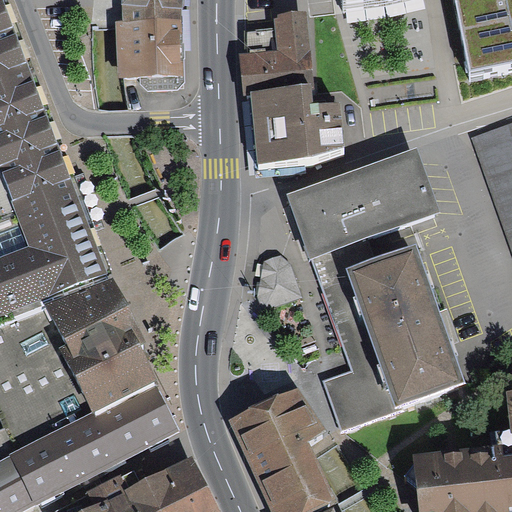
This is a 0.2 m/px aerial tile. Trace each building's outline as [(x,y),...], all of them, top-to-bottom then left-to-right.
[(0,0),(0,424),(0,425),(4,434),(0,435),(0,511),(34,511),(42,511),(180,441),(177,436),(181,433),(147,365),(151,362),(137,334),(114,290),(111,290),(91,239),(105,233),(84,179),(70,184),(0,0)] [(183,18),(184,0),(122,0),(122,14),(183,18)] [(427,3),(426,0),(340,0),(343,18),(386,13),(427,3)] [(511,75),(511,0),(451,0),(468,84),(511,75)] [(177,92),(184,83),(183,18),(122,14),(122,28),(116,28),(118,86),(140,85),(140,88),(147,94),(177,92)] [(246,36),(247,60),(240,60),(243,103),(251,103),(315,97),(307,19),(278,21),(278,25),(275,25),(275,33),(246,36)] [(251,103),(258,175),(310,170),(346,158),(340,112),(316,115),(315,97),(251,103)] [(511,126),(472,140),(511,253),(511,126)] [(418,158),(287,203),(310,269),(314,268),(369,249),(441,224),(418,158)] [(397,422),(467,398),(450,348),(460,345),(448,311),(438,315),(418,258),(378,272),(369,249),(314,268),(351,376),(324,385),(342,435),(395,417),(397,422)] [(257,299),(263,315),(303,301),(292,267),(281,258),(264,264),(257,299)] [(315,511),(336,503),(309,443),(328,430),(298,387),(229,420),(271,511),(315,511)] [(511,511),(511,403),(507,404),(511,441),(496,442),(498,457),(414,466),(414,472),(404,485),(417,494),(418,511),(511,511)] [(216,511),(193,466),(142,491),(135,477),(64,511),(216,511)]
